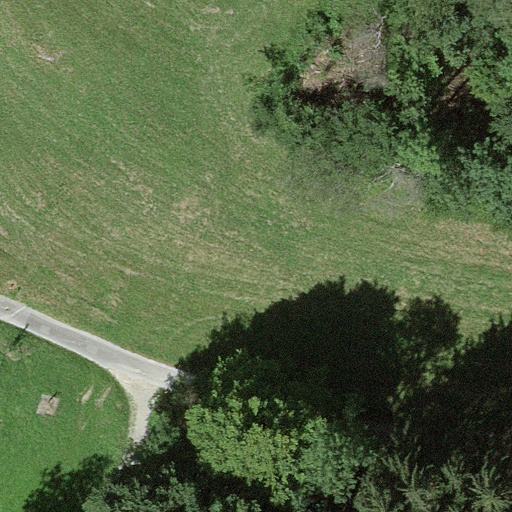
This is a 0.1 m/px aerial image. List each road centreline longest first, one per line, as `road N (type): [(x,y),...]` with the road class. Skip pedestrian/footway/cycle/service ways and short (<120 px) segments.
road 1 (track): [(511,442),(350,428),(154,375)]
road 2 (track): [(0,305),(154,375)]
road 3 (track): [(154,375),(135,511)]
